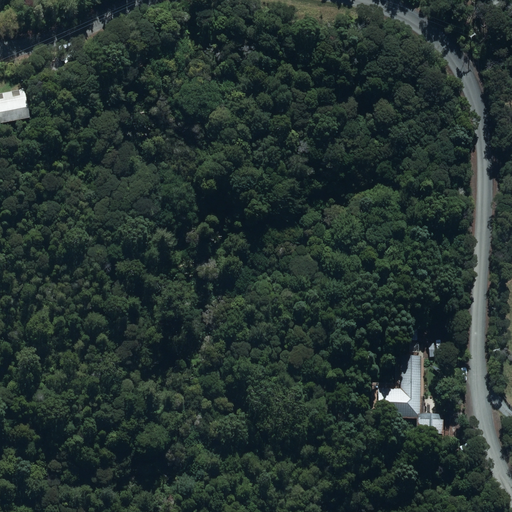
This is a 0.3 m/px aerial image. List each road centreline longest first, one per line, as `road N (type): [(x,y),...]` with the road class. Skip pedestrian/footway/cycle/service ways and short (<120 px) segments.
road 1 (residential): [(371,0),(422,23),(447,45),(475,98),(485,165),(476,386),(489,446),(511,493)]
road 2 (residential): [(0,49),(62,37),(149,0)]
